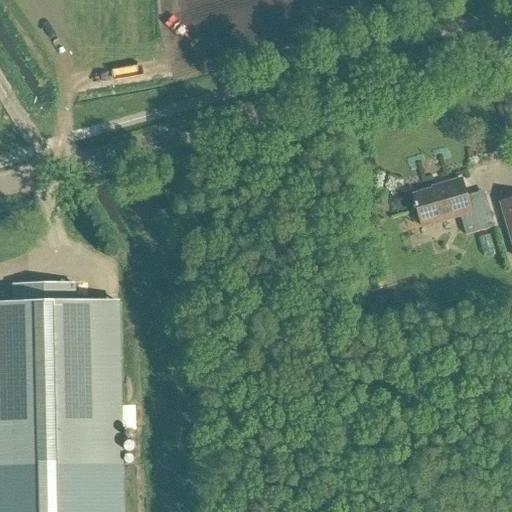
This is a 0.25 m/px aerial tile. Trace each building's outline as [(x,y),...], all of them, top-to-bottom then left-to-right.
[(465,236),(494,228),(486,201),(469,206),(461,181),(440,187),(440,188),(413,196),(423,228),(460,217),(465,236)] [(511,200),(500,204),(511,243),(511,200)] [(369,282),(373,294),(394,287),(393,282),(387,276),(369,282)] [(0,511),(120,511),(118,307),(75,308),(74,288),(13,289),(13,308),(0,308),(0,511)] [(374,298),(375,311),(388,311),(387,297),(374,298)]
